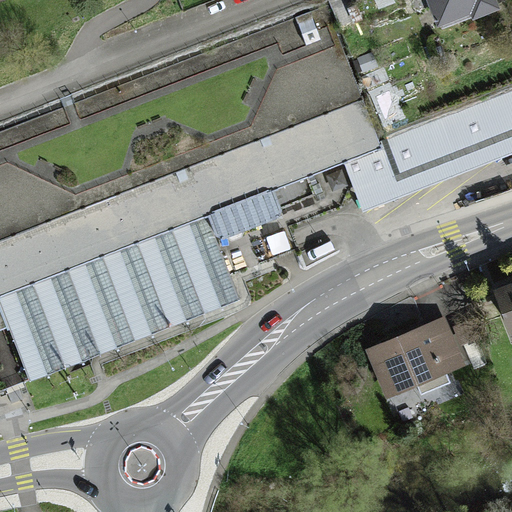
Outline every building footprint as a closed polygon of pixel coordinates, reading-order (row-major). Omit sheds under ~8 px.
[(0,0),(0,25),(70,4),(69,0),(0,0)] [(409,0),(420,31),(481,11),(477,0),(409,0)] [(214,256),(511,149),(511,84),(509,76),(364,131),(324,13),(0,132),(0,387),(229,296),(214,256)] [(511,273),(489,282),(506,329),(511,327),(511,273)] [(437,318),(362,347),(379,390),(454,360),(437,318)]
